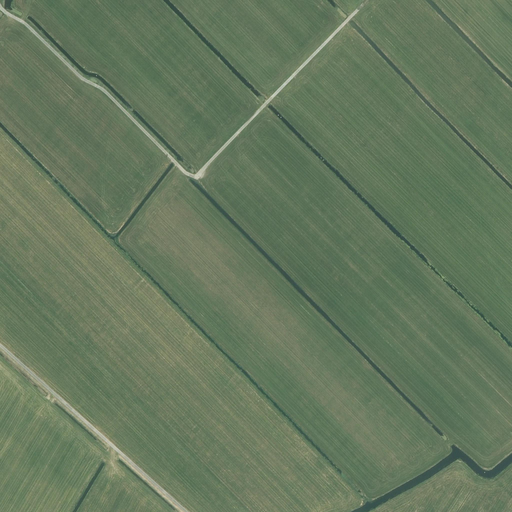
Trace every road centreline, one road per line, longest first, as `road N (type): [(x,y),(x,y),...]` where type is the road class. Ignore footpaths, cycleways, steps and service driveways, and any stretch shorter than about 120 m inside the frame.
road 1 (track): [(0,6),(195,177),(367,0)]
road 2 (track): [(186,511),(0,345)]
